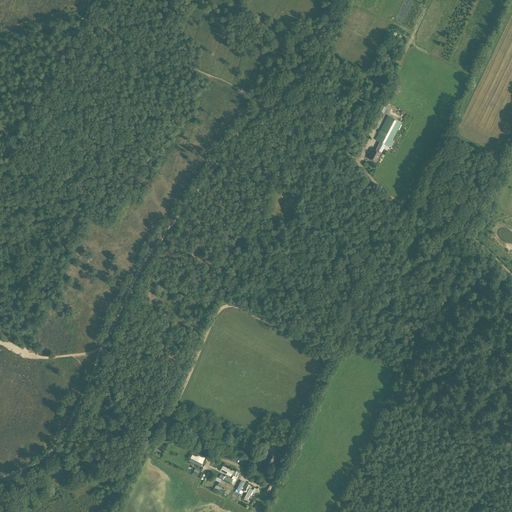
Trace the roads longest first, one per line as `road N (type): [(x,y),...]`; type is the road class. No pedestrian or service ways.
road 1 (track): [(260,105),(328,116),(381,191),(450,222),(511,282)]
road 2 (track): [(260,105),(135,277),(102,349)]
road 3 (track): [(241,475),(238,466),(168,433),(171,416),(219,310),(232,305),(279,328)]
road 4 (track): [(102,349),(47,455),(0,474)]
road 5 (track): [(300,317),(342,243),(366,175)]
road 6 (track): [(152,51),(260,105)]
